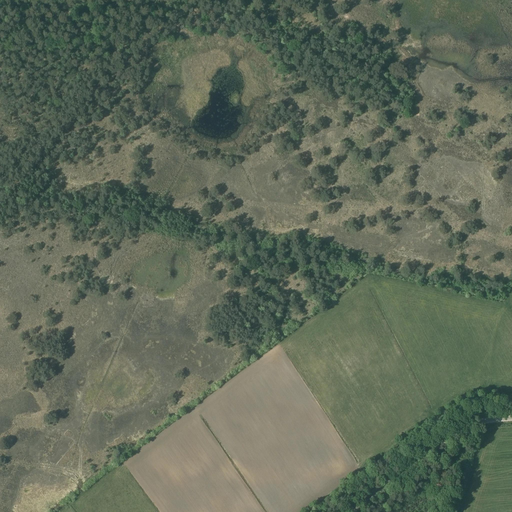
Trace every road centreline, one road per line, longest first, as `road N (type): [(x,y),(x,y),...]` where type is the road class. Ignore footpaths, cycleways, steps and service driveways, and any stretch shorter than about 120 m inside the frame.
road 1 (unclassified): [(350,511),(458,430),(511,418)]
road 2 (track): [(511,295),(486,386),(489,420)]
